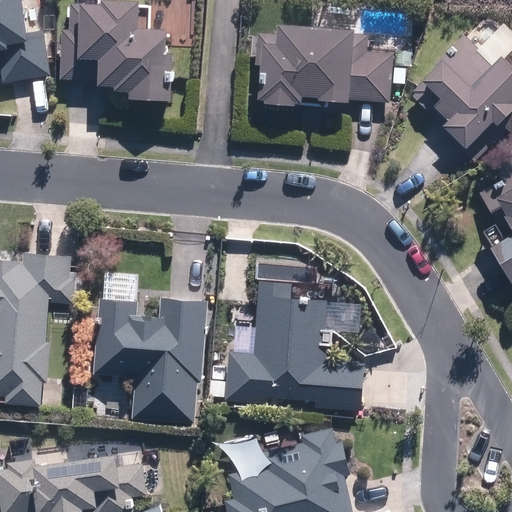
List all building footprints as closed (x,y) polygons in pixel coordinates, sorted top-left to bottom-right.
[(37,0),(0,0),(0,51),(3,51),(7,79),(56,72),(50,22),(40,23),(37,0)] [(107,0),(107,7),(71,4),(66,77),(129,82),(128,90),(142,91),(141,100),(175,102),(180,29),(152,27),(154,1),(146,0),(107,0)] [(344,7),(286,3),(285,32),(263,30),(262,60),(272,60),(270,96),(394,103),(397,50),(362,48),(363,23),(344,22),(344,7)] [(469,27),(413,86),(472,141),(497,115),(511,129),(511,16),(487,43),(469,27)] [(511,171),(486,186),(511,232),(495,242),(511,272),(511,171)] [(52,380),(54,296),(79,297),(80,249),(33,248),(32,263),(18,263),(18,257),(0,256),(0,392),(12,392),(12,408),(44,408),(45,380),(52,380)] [(257,350),(232,349),(230,400),(278,402),(278,393),(318,395),(317,410),(363,412),(365,360),(324,358),(327,294),(279,292),(280,279),(260,279),(257,350)] [(202,420),(210,297),(163,294),(161,311),(142,310),(143,292),(103,290),(98,372),(137,375),(135,416),(202,420)] [(358,511),(337,424),(232,449),(242,491),(226,495),(229,511),(358,511)] [(147,453),(3,465),(6,511),(45,511),(57,511),(129,511),(133,511),(132,496),(151,495),(147,453)]
